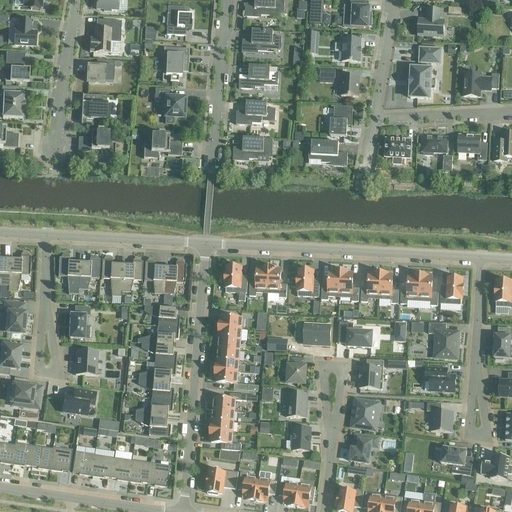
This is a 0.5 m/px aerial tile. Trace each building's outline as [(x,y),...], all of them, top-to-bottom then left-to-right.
[(23,0),(23,8),(31,8),(30,11),(40,11),(40,9),(42,9),(42,0),(23,0)] [(96,0),(96,11),(104,11),(104,13),(110,13),(111,11),(118,12),(118,0),(96,0)] [(255,0),(255,6),(246,5),(245,18),(261,19),(261,17),(270,17),(271,15),(284,15),(285,2),(276,2),(276,0),(255,0)] [(311,0),(311,13),(320,14),(320,0),(311,0)] [(345,9),(344,28),(352,28),(369,29),(369,28),(371,28),(372,20),(369,20),(370,8),(366,8),(366,1),(351,0),(351,9),(345,9)] [(299,10),(299,12),(305,12),(307,12),(307,3),(299,3),(299,10)] [(168,8),(167,15),(169,16),(169,28),(167,28),(166,36),(185,38),(186,30),(191,30),(192,23),(191,23),(192,16),(186,16),(187,9),(168,8)] [(427,10),(427,17),(428,17),(427,21),(419,21),(418,37),(443,39),(444,22),(439,22),(440,11),(427,10)] [(142,30),(144,21),(135,20),(134,28),(142,30)] [(14,46),(35,48),(36,33),(31,32),(31,22),(18,21),(18,32),(15,31),(14,46)] [(97,21),(96,30),(95,30),(94,40),(91,40),(90,53),(110,54),(111,43),(120,44),(121,23),(97,21)] [(253,31),(252,41),(243,41),(242,54),(258,55),(258,53),(267,53),(267,51),(281,51),(282,38),(273,38),(273,32),(253,31)] [(307,42),(315,42),(315,32),(308,32),(307,42)] [(342,63),(360,64),(361,54),(361,50),(361,49),(364,49),(365,41),(343,40),(343,45),(341,45),(341,53),(342,53),(342,63)] [(129,57),(139,57),(139,46),(130,46),(129,57)] [(295,65),(302,66),(305,48),(298,47),(295,65)] [(448,47),(448,56),(456,56),(456,47),(448,47)] [(165,76),(171,77),(170,82),(178,83),(179,77),(182,77),(182,72),(187,72),(188,70),(189,50),(188,50),(165,49),(164,49),(164,56),(167,56),(165,76)] [(440,65),(440,51),(421,50),(420,64),(422,64),(422,70),(412,69),(410,99),(430,100),(431,90),(436,91),(436,81),(431,80),(432,64),(440,65)] [(6,54),(6,70),(7,70),(7,82),(5,82),(5,83),(23,84),(23,83),(29,84),(29,77),(30,70),(24,70),(25,55),(6,54)] [(87,66),(86,83),(105,84),(106,76),(114,77),(114,68),(120,68),(120,63),(114,62),(106,62),(97,61),(97,67),(87,66)] [(250,67),(249,77),(240,77),(239,90),(255,91),(255,89),(264,89),(265,86),(278,87),(279,74),(270,74),(270,68),(250,67)] [(320,79),(335,79),(335,70),(320,70),(320,79)] [(465,74),(464,98),(480,99),(481,91),(484,91),(484,92),(491,92),(491,91),(499,91),(499,76),(492,76),(492,80),(481,79),(481,75),(465,74)] [(342,77),(341,98),(358,99),(359,78),(342,77)] [(2,88),(2,95),(4,96),(3,110),(1,110),(0,111),(0,114),(1,116),(3,117),(3,119),(23,120),(23,112),(24,112),(24,104),(23,104),(24,96),(20,96),(20,89),(2,88)] [(155,90),(155,103),(164,104),(163,109),(165,109),(165,118),(166,118),(166,125),(173,126),(173,118),(184,119),(185,100),(169,99),(169,91),(155,90)] [(82,103),(82,120),(107,122),(107,104),(106,104),(107,97),(96,97),(95,104),(82,103)] [(247,103),(246,114),(237,113),(236,126),(252,127),(252,125),(262,125),(262,123),(275,123),(276,110),(267,110),(267,104),(247,103)] [(353,109),(334,108),(334,121),(331,121),(330,138),(347,138),(347,126),(352,126),(353,109)] [(0,145),(4,146),(4,149),(17,149),(18,136),(5,135),(6,128),(0,128),(0,126),(0,145)] [(79,139),(78,153),(91,153),(91,150),(102,151),(102,156),(114,157),(114,159),(115,159),(116,145),(115,145),(115,146),(109,145),(109,134),(103,134),(103,132),(97,132),(97,133),(92,133),(91,140),(79,139)] [(295,134),(295,142),(304,142),(304,134),(295,134)] [(511,158),(511,134),(502,134),(502,143),(500,144),(500,146),(495,145),(495,142),(494,163),(507,163),(507,158),(511,158)] [(144,146),(143,160),(144,160),(144,158),(156,159),(157,154),(168,154),(167,157),(181,158),(182,144),(169,143),(169,137),(164,137),(164,135),(158,135),(158,136),(152,136),(151,147),(145,147),(145,146),(144,146)] [(458,155),(478,156),(478,162),(486,162),(487,145),(480,144),(481,138),(467,137),(467,135),(460,135),(460,136),(459,136),(458,155)] [(432,139),(423,138),(422,153),(425,153),(425,156),(433,157),(433,154),(446,155),(447,155),(448,139),(438,139),(437,140),(433,140),(433,139),(432,139)] [(259,158),(272,159),(273,141),(275,142),(275,141),(244,139),(243,149),(234,149),(233,162),(249,163),(249,160),(258,161),(259,158)] [(386,140),(385,159),(394,159),(393,166),(402,166),(402,160),(411,160),(412,142),(386,140)] [(339,144),(310,143),(309,161),(322,162),(322,164),(331,165),(331,167),(347,168),(348,155),(338,154),(339,144)] [(444,157),(443,174),(452,175),(453,158),(444,157)] [(201,169),(201,159),(170,158),(169,167),(201,169)] [(31,258),(29,258),(29,257),(29,256),(29,255),(28,255),(28,254),(27,254),(26,254),(26,253),(25,253),(24,253),(23,253),(23,254),(22,254),(22,255),(21,255),(21,256),(21,257),(20,257),(20,261),(10,260),(8,288),(8,293),(18,293),(21,276),(30,276),(31,258)] [(0,259),(0,258),(0,256),(0,255),(0,287),(8,288),(10,260),(0,259)] [(69,263),(69,260),(69,259),(69,258),(68,257),(68,256),(67,256),(66,255),(65,255),(64,255),(63,256),(62,256),(61,257),(61,258),(61,259),(59,259),(58,278),(67,278),(69,296),(78,296),(79,264),(69,263)] [(100,261),(99,261),(98,260),(98,259),(98,258),(97,258),(96,257),(95,257),(94,257),(93,257),(92,257),(91,258),(91,259),(90,259),(90,260),(90,261),(90,265),(79,264),(78,296),(78,291),(88,292),(90,280),(99,280),(100,261)] [(112,266),(112,262),(112,261),(112,260),(111,259),(111,258),(110,258),(109,258),(108,258),(107,258),(106,258),(105,258),(105,259),(104,259),(104,260),(104,261),(103,261),(103,262),(102,262),(101,280),(111,281),(111,298),(121,298),(122,280),(122,266),(112,266)] [(143,264),(141,264),(141,263),(141,262),(141,261),(140,261),(140,260),(139,260),(139,259),(138,259),(137,259),(136,259),(135,259),(135,260),(134,260),(134,261),(133,261),(133,262),(133,263),(132,267),(122,266),(122,280),(121,298),(121,293),(131,294),(133,282),(142,282),(143,264)] [(146,264),(145,264),(144,282),(153,283),(154,295),(164,296),(164,282),(165,269),(155,268),(155,264),(155,263),(155,262),(154,262),(154,261),(153,261),(153,260),(152,260),(151,260),(150,260),(149,260),(148,260),(148,261),(147,261),(147,262),(147,263),(146,263),(146,264)] [(186,266),(184,266),(184,265),(184,264),(184,263),(183,263),(183,262),(182,262),(181,262),(181,261),(180,261),(179,261),(178,261),(178,262),(177,262),(177,263),(176,263),(176,264),(176,265),(175,265),(175,269),(165,269),(164,282),(164,296),(173,296),(176,284),(185,285),(186,266)] [(241,281),(242,269),(240,269),(240,267),(229,267),(229,268),(227,268),(227,274),(226,274),(225,286),(226,286),(226,294),(239,295),(239,302),(245,303),(246,295),(247,295),(248,281),(241,281)] [(268,294),(269,269),(262,269),(262,270),(257,270),(257,281),(257,284),(250,284),(249,298),(256,298),(256,294),(268,294)] [(268,294),(280,295),(280,299),(286,300),(287,286),(280,286),(280,282),(281,282),(281,271),(277,271),(277,270),(269,269),(268,294)] [(301,270),(301,272),(299,272),(299,277),(298,277),(297,290),(298,290),(298,298),(319,299),(320,285),(313,285),(313,273),(312,273),(312,271),(301,270)] [(328,298),(340,298),(341,273),(334,273),(334,274),(329,273),(329,284),(329,288),(322,288),(321,301),(328,302),(328,298)] [(349,273),(341,273),(340,298),(352,299),(352,303),(359,303),(359,290),(352,289),(352,286),(353,286),(353,275),(349,275),(349,273)] [(380,300),(381,275),(374,275),(373,276),(369,276),(369,286),(368,290),(362,290),(361,303),(368,304),(368,300),(380,300)] [(380,300),(391,301),(391,305),(398,305),(399,292),(392,291),(392,288),(393,277),(388,277),(388,276),(381,275),(380,300)] [(421,277),(413,277),(413,278),(409,278),(408,288),(408,292),(401,292),(400,306),(407,306),(408,302),(419,302),(421,277)] [(428,278),(421,277),(419,302),(431,303),(431,307),(438,307),(438,294),(431,293),(432,290),(432,279),(428,279),(428,278)] [(448,280),(448,292),(441,291),(440,305),(461,306),(461,307),(462,299),(463,299),(463,286),(462,286),(463,280),(461,280),(461,279),(450,278),(450,280),(448,280)] [(499,281),(499,282),(497,282),(497,288),(496,288),(495,301),(496,301),(496,308),(497,308),(511,308),(511,294),(511,295),(511,283),(510,283),(510,281),(499,281)] [(5,305),(5,313),(8,313),(7,323),(4,323),(3,332),(6,332),(6,334),(24,335),(25,314),(23,314),(24,306),(5,305)] [(75,308),(75,316),(70,316),(69,340),(84,341),(89,341),(90,327),(85,327),(86,317),(90,317),(90,309),(75,308)] [(144,308),(144,313),(158,320),(157,328),(179,329),(180,318),(175,318),(176,311),(144,308)] [(258,314),(258,323),(267,324),(268,315),(258,314)] [(233,319),(222,318),(221,321),(220,321),(220,328),(220,329),(241,331),(242,320),(236,319),(233,319)] [(372,350),(372,334),(353,333),(354,325),(340,324),(339,345),(348,345),(347,348),(372,350)] [(407,344),(408,325),(396,324),(395,343),(407,344)] [(415,324),(415,334),(426,334),(426,324),(415,324)] [(429,325),(429,335),(436,336),(435,340),(437,340),(436,360),(456,361),(457,344),(459,344),(460,334),(446,333),(446,326),(429,325)] [(304,336),(304,345),(312,346),(312,347),(322,347),(322,346),(330,347),(331,327),(305,326),(305,331),(303,331),(302,336),(304,336)] [(179,329),(157,328),(157,335),(137,341),(137,344),(173,347),(173,341),(178,341),(179,329)] [(240,342),(241,331),(220,329),(220,330),(219,337),(220,337),(220,340),(240,342)] [(494,359),(496,359),(495,361),(503,362),(503,360),(510,360),(511,339),(511,338),(511,330),(499,330),(498,337),(495,337),(495,346),(494,346),(494,351),(494,359)] [(268,340),(269,332),(262,331),(261,340),(268,340)] [(239,352),(240,342),(220,340),(219,351),(239,352)] [(288,341),(268,340),(267,352),(287,353),(288,341)] [(137,344),(137,345),(141,345),(141,349),(155,356),(154,364),(176,366),(177,354),(172,354),(173,347),(137,344)] [(3,346),(0,362),(0,375),(9,377),(10,370),(18,371),(21,349),(3,346)] [(238,363),(239,352),(219,351),(218,361),(238,363)] [(78,366),(76,366),(75,376),(96,378),(97,353),(78,352),(78,366)] [(238,374),(238,363),(218,361),(218,364),(217,364),(216,371),(216,372),(238,374)] [(305,385),(306,368),(304,368),(304,361),(292,361),(292,367),(289,367),(288,384),(305,385)] [(367,362),(367,368),(361,368),(360,375),(360,382),(359,390),(379,391),(380,382),(383,382),(384,362),(367,362)] [(397,363),(397,371),(406,371),(407,363),(397,363)] [(175,377),(176,366),(154,364),(154,372),(138,376),(138,381),(170,383),(170,377),(175,377)] [(426,369),(426,382),(431,383),(430,393),(455,394),(456,377),(447,377),(446,375),(444,375),(445,371),(448,371),(448,370),(426,369)] [(216,372),(216,373),(215,380),(217,380),(216,383),(227,384),(227,385),(228,385),(228,384),(231,384),(231,385),(235,385),(237,385),(238,374),(216,372)] [(511,375),(509,375),(509,376),(511,376),(511,381),(510,381),(509,382),(500,381),(499,398),(511,398),(511,375)] [(169,390),(170,383),(138,381),(138,386),(152,393),(151,400),(173,402),(174,391),(169,390)] [(237,385),(235,385),(234,391),(258,393),(258,387),(237,385)] [(11,404),(12,404),(12,407),(21,408),(21,405),(31,407),(31,409),(39,410),(42,392),(34,391),(34,389),(13,386),(11,404)] [(274,390),(263,389),(263,392),(263,397),(262,397),(262,404),(265,404),(265,401),(273,401),(274,390)] [(74,398),(65,396),(62,414),(87,417),(89,407),(94,407),(96,394),(75,391),(74,392),(78,392),(77,397),(76,397),(74,398)] [(308,396),(308,395),(288,394),(287,402),(289,402),(288,418),(287,418),(307,419),(307,410),(308,410),(308,403),(305,402),(306,396),(308,396)] [(234,413),(235,402),(246,403),(247,396),(230,395),(230,401),(229,401),(226,401),(215,400),(214,411),(234,413)] [(172,414),(173,402),(151,400),(151,408),(135,412),(135,417),(167,420),(167,413),(172,414)] [(358,401),(357,408),(354,408),(351,429),(370,432),(371,425),(377,425),(380,405),(358,401)] [(441,413),(442,405),(428,405),(427,413),(432,413),(431,433),(452,434),(453,413),(441,413)] [(233,423),(234,413),(214,411),(213,422),(233,423)] [(166,426),(167,420),(135,417),(135,422),(149,429),(148,437),(169,439),(170,427),(166,426)] [(26,429),(27,423),(15,421),(14,427),(26,429)] [(233,434),(233,423),(213,422),(213,425),(212,425),(211,432),(233,434)] [(309,436),(309,429),(292,428),(292,436),(294,437),(293,443),(287,443),(287,451),(293,452),(293,453),(297,453),(298,454),(301,454),(302,453),(310,453),(310,444),(311,444),(311,439),(311,436),(309,436)] [(233,434),(211,432),(211,433),(210,440),(212,440),(211,444),(222,445),(223,445),(226,445),(225,451),(241,453),(241,446),(232,445),(233,434)] [(368,465),(373,439),(357,436),(355,451),(352,450),(351,463),(368,465)] [(138,439),(137,458),(146,458),(147,439),(138,439)] [(400,452),(402,443),(385,440),(383,449),(400,452)] [(10,466),(12,467),(15,445),(15,447),(0,444),(0,463),(0,465),(10,466)] [(15,445),(12,467),(24,468),(24,467),(31,468),(34,448),(33,447),(15,445)] [(50,472),(53,448),(52,450),(34,448),(31,468),(38,469),(38,470),(50,472)] [(53,448),(50,472),(62,474),(62,472),(69,473),(72,451),(62,450),(53,448)] [(75,454),(72,474),(79,475),(79,476),(91,478),(94,456),(95,450),(76,448),(75,454)] [(467,453),(443,449),(441,465),(461,468),(460,476),(470,477),(473,460),(466,459),(467,453)] [(94,456),(91,478),(103,480),(103,479),(110,480),(113,459),(114,453),(95,450),(94,456)] [(507,482),(508,476),(511,476),(511,475),(511,467),(509,467),(510,459),(494,456),(493,464),(483,463),(481,476),(491,477),(490,480),(507,482)] [(113,459),(110,480),(117,481),(117,482),(129,484),(132,462),(113,459)] [(132,462),(129,484),(141,485),(141,484),(148,485),(151,465),(132,462)] [(151,465),(148,485),(155,486),(154,487),(162,488),(167,489),(170,467),(167,467),(168,464),(160,463),(160,466),(151,465)] [(239,474),(212,470),(210,478),(209,478),(207,488),(209,488),(208,493),(208,494),(208,495),(218,497),(218,495),(222,496),(223,489),(236,491),(239,474)] [(241,474),(238,491),(244,492),(243,499),(247,499),(247,501),(254,502),(255,502),(258,480),(247,479),(247,475),(241,474)] [(463,477),(461,484),(473,486),(474,479),(463,477)] [(258,480),(255,502),(256,502),(264,503),(264,502),(268,502),(269,496),(275,497),(277,483),(258,480)] [(299,487),(281,484),(279,497),(285,498),(284,505),(288,505),(288,507),(296,508),(299,487)] [(316,489),(299,487),(296,508),(305,509),(305,508),(309,508),(310,502),(314,502),(316,489)] [(352,511),(353,508),(361,510),(364,492),(342,489),(341,497),(339,497),(337,507),(339,507),(338,511),(352,511)] [(366,494),(363,510),(370,511),(369,511),(381,511),(384,497),(366,494)] [(384,497),(381,511),(400,511),(403,499),(384,497)] [(421,511),(423,502),(405,499),(402,511),(421,511)] [(423,502),(421,511),(440,511),(442,505),(423,502)]
